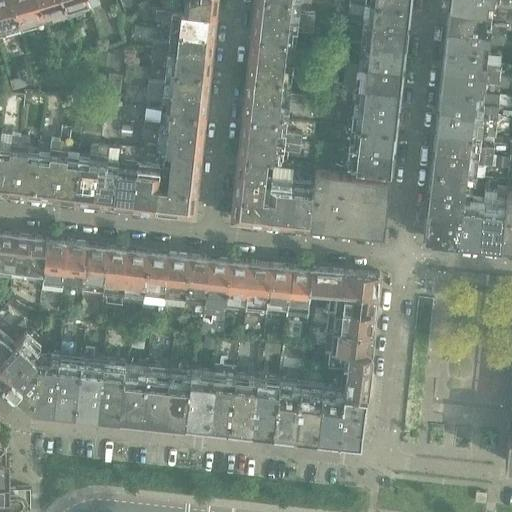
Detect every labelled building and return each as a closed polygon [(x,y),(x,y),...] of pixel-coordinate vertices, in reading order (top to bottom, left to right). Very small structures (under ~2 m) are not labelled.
[(0,0),(0,27),(5,27),(6,32),(22,28),(14,0),(0,0)] [(14,0),(22,28),(46,21),(39,0),(14,0)] [(68,14),(64,0),(39,0),(46,21),(53,19),(68,14)] [(64,0),(68,14),(84,9),(82,4),(90,1),(89,0),(64,0)] [(186,0),(185,11),(215,14),(216,0),(186,0)] [(257,0),(256,14),(314,20),(315,11),(300,10),(300,0),(257,0)] [(366,0),(364,20),(408,25),(410,4),(369,0),(366,0)] [(450,0),(450,7),(492,12),(493,1),(509,3),(509,0),(450,0)] [(448,26),(506,33),(507,25),(491,23),(492,12),(450,7),(448,26)] [(215,14),(185,11),(157,8),(156,16),(172,18),(170,29),(213,33),(215,14)] [(256,14),(254,34),(297,38),(298,27),(313,29),(314,20),(256,14)] [(362,41),(405,46),(408,25),(364,20),(362,41)] [(448,26),(445,46),(487,51),(489,40),(505,42),(506,33),(448,26)] [(153,47),(211,53),(213,33),(170,29),(169,40),(154,38),(153,47)] [(254,34),(251,54),(310,60),(311,51),(296,50),(297,38),(254,34)] [(405,46),(362,41),(359,62),(403,67),(405,46)] [(445,46),(443,66),(501,73),(502,64),(486,63),(487,51),(445,46)] [(167,57),(166,69),(209,73),(211,53),(153,47),(152,55),(167,57)] [(310,60),(251,54),(249,73),(292,77),(294,67),(309,69),(310,60)] [(357,83),(401,87),(403,67),(359,62),(357,83)] [(441,87),(486,91),(483,91),(484,80),(501,82),(501,73),(443,66),(441,87)] [(148,87),(207,93),(209,73),(166,69),(165,80),(149,78),(148,87)] [(247,93),(305,100),(306,91),(291,89),(292,77),(249,73),(247,93)] [(354,103),(398,108),(401,87),(357,83),(354,103)] [(163,97),(162,108),(205,113),(207,93),(148,87),(147,96),(163,97)] [(439,107),(497,113),(498,105),(484,103),(486,91),(441,87),(439,107)] [(247,93),(245,112),(288,117),(289,107),(304,109),(305,100),(247,93)] [(354,103),(352,124),(396,128),(398,108),(354,103)] [(436,128),(481,133),(490,134),(492,122),(496,122),(497,113),(439,107),(436,128)] [(144,127),(202,133),(205,113),(162,108),(160,120),(145,118),(144,127)] [(243,133),(301,139),(302,131),(287,129),(288,117),(245,112),(243,133)] [(350,144),(394,149),(396,128),(352,124),(350,144)] [(55,197),(74,199),(79,157),(68,155),(72,126),(63,125),(61,139),(55,197)] [(157,148),(173,149),(200,153),(202,133),(144,127),(143,135),(158,137),(157,148)] [(434,148),(493,155),(494,146),(480,145),(481,133),(436,128),(434,148)] [(0,148),(0,189),(15,192),(22,134),(13,133),(11,149),(0,148)] [(241,153),(269,155),(284,157),(285,146),(300,148),(301,139),(243,133),(241,153)] [(15,192),(35,194),(40,152),(29,151),(31,135),(22,134),(15,192)] [(35,194),(55,197),(61,139),(53,138),(51,153),(40,152),(35,194)] [(79,157),(74,199),(94,201),(101,143),(92,142),(90,158),(79,157)] [(110,144),(101,143),(94,201),(114,204),(119,161),(108,160),(110,144)] [(394,149),(350,144),(347,167),(391,171),(393,159),(394,149)] [(493,155),(434,148),(432,169),(467,173),(476,174),(477,162),(492,164),(493,155)] [(160,166),(158,186),(196,191),(200,153),(173,149),(171,167),(160,166)] [(236,195),(271,198),(273,178),(266,177),(269,155),(241,153),(236,195)] [(114,204),(135,206),(140,163),(119,160),(119,161),(114,204)] [(160,165),(140,163),(135,206),(156,208),(158,186),(160,166),(160,165)] [(314,182),(309,226),(384,234),(391,177),(316,169),(314,182)] [(430,190),(464,194),(465,193),(467,173),(432,169),(430,190)] [(273,178),(271,198),(269,221),(289,224),(294,180),(273,178)] [(294,180),(289,224),(309,226),(314,182),(294,180)] [(158,186),(156,208),(194,213),(196,191),(158,186)] [(427,210),(462,214),(464,194),(430,190),(427,210)] [(511,190),(507,190),(506,198),(501,247),(511,248),(511,190)] [(459,243),(479,245),(485,201),(472,200),(473,194),(465,193),(464,194),(462,214),(459,243)] [(271,198),(236,195),(234,217),(269,221),(271,198)] [(485,201),(479,245),(501,247),(506,198),(498,197),(497,202),(485,201)] [(462,214),(427,210),(425,237),(430,238),(430,240),(459,243),(462,214)] [(0,263),(12,265),(16,232),(0,229),(0,263)] [(16,232),(12,265),(45,268),(49,235),(16,232)] [(43,281),(63,284),(68,237),(49,235),(45,268),(43,281)] [(63,284),(84,286),(89,240),(68,237),(63,284)] [(89,240),(84,286),(84,287),(103,289),(109,242),(89,240)] [(129,244),(109,242),(103,289),(124,291),(129,244)] [(150,247),(129,244),(124,291),(144,293),(150,247)] [(170,249),(150,247),(144,293),(164,296),(170,249)] [(170,249),(164,296),(185,298),(190,251),(170,249)] [(185,298),(205,300),(210,253),(190,251),(185,298)] [(210,253),(205,300),(206,300),(205,312),(224,314),(225,303),(230,256),(210,253)] [(225,303),(246,305),(251,258),(230,256),(225,303)] [(271,260),(251,258),(246,305),(266,307),(271,260)] [(271,260),(266,307),(286,309),(292,262),(271,260)] [(312,265),(292,262),(286,309),(307,312),(310,284),(312,265)] [(310,284),(331,286),(378,292),(380,272),(312,265),(310,284)] [(331,286),(329,307),(375,311),(377,292),(378,293),(378,292),(331,286)] [(327,326),(328,326),(373,331),(375,311),(329,307),(327,326)] [(331,347),(372,351),(374,332),(373,331),(328,326),(326,346),(331,347)] [(0,330),(0,358),(14,343),(0,330)] [(0,358),(0,373),(7,380),(31,352),(38,344),(24,332),(14,343),(0,358)] [(345,389),(367,391),(372,351),(331,347),(329,362),(348,364),(345,389)] [(7,380),(32,403),(34,397),(38,358),(31,352),(7,380)] [(34,397),(32,403),(56,405),(61,355),(53,354),(52,360),(38,358),(34,397)] [(61,355),(56,405),(78,407),(83,358),(61,355)] [(83,358),(78,407),(99,410),(105,360),(83,358)] [(105,360),(99,410),(121,412),(127,364),(127,362),(105,360)] [(127,364),(121,412),(143,414),(148,366),(127,364)] [(143,414),(165,417),(170,369),(148,366),(143,414)] [(170,369),(165,417),(187,419),(192,371),(170,369)] [(187,419),(209,421),(214,372),(193,369),(192,371),(187,419)] [(214,372),(209,421),(230,424),(236,374),(214,372)] [(230,424),(252,426),(258,377),(236,374),(230,424)] [(274,429),(279,381),(279,379),(258,377),(252,426),(274,429)] [(274,429),(297,432),(302,384),(279,381),(274,429)] [(302,384),(297,432),(318,434),(324,386),(302,384)] [(345,389),(324,386),(318,434),(340,437),(345,389)] [(367,391),(345,389),(340,437),(356,438),(362,434),(367,391)] [(8,456),(0,456),(0,509),(17,509),(19,509),(20,508),(21,508),(22,507),(23,506),(24,505),(24,503),(24,502),(24,501),(24,499),(23,498),(22,497),(21,496),(20,496),(18,495),(6,495),(6,485),(10,484),(10,456),(8,456)]
